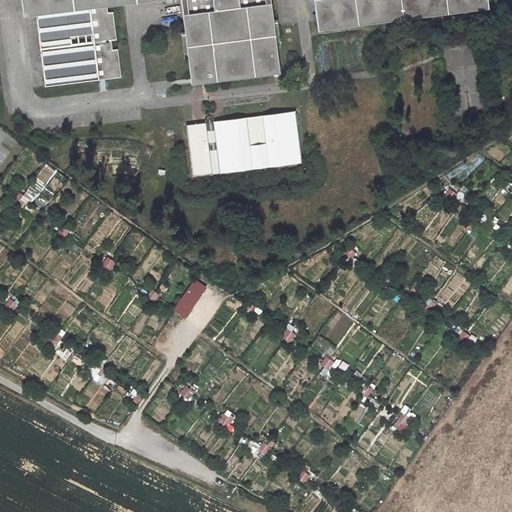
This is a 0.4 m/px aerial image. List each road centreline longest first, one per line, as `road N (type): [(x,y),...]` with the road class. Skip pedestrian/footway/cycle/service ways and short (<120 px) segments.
road 1 (unknown): [(0,0),(16,94),(24,105),(42,106),(304,77),(300,11)]
road 2 (unclassified): [(0,380),(248,511)]
